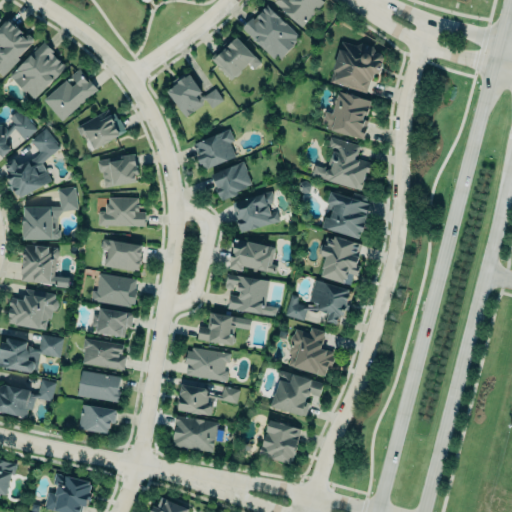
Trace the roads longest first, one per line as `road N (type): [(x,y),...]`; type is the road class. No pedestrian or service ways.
road 1 (residential): [(117,511),(136,465),(166,299),(177,211),(170,163),(130,76),(36,0)]
road 2 (primary): [(510,0),(377,511)]
road 3 (residential): [(434,21),(404,112),(393,264),(365,371),(326,449),(308,511)]
road 4 (primary): [(422,511),(511,166)]
road 5 (residential): [(200,477),(0,435)]
road 6 (residential): [(381,511),(200,477)]
road 7 (residential): [(361,0),(423,45),(494,69)]
road 8 (residential): [(511,39),(381,0)]
road 9 (residential): [(166,299),(187,298),(206,234),(202,220),(177,211)]
road 10 (residential): [(130,76),(228,0)]
